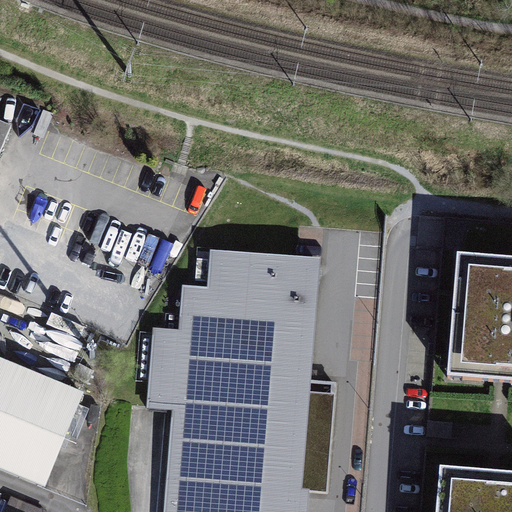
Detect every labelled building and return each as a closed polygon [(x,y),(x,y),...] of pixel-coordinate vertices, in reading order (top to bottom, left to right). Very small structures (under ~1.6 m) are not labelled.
[(297,494),(317,264),(206,254),(203,293),(179,291),(175,335),(150,333),(143,415),(169,417),(163,511),(305,511),(306,495),(297,494)] [(511,259),(456,254),(447,376),(502,380),(511,380),(511,259)] [(0,466),(45,486),(86,393),(0,357),(0,466)] [(441,467),(437,511),(511,511),(511,471),(496,471),(441,467)] [(0,511),(25,511),(0,502),(0,511)]
